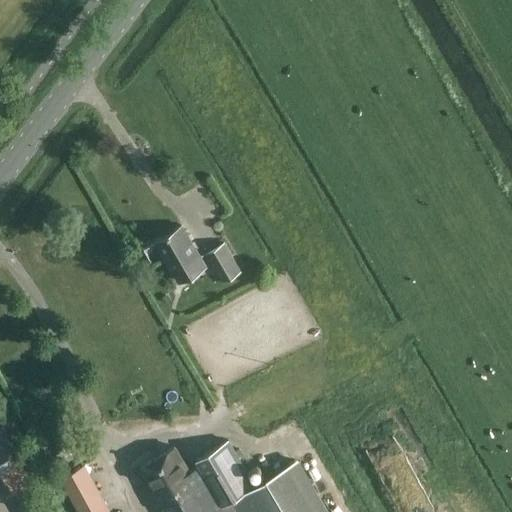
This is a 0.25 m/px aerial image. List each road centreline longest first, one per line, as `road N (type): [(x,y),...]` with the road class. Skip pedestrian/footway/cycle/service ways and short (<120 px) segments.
road 1 (tertiary): [(0,178),(138,0)]
road 2 (track): [(511,114),(445,0)]
